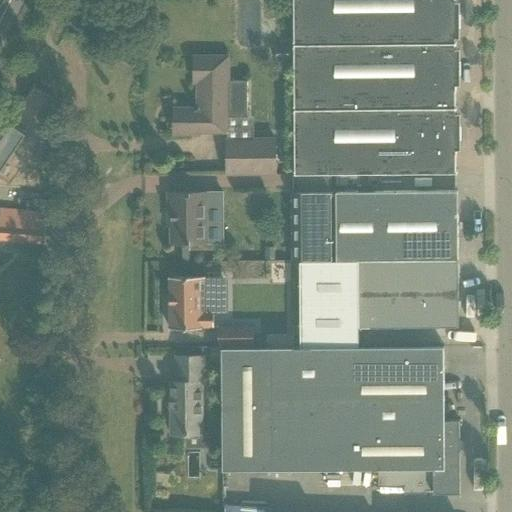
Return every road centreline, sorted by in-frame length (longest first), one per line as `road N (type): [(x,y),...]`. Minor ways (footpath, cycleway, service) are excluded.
road 1 (unclassified): [(500,511),(499,0)]
road 2 (residential): [(84,511),(73,327),(75,62)]
